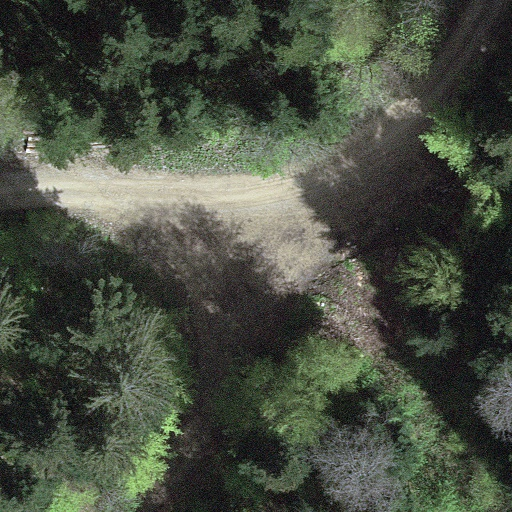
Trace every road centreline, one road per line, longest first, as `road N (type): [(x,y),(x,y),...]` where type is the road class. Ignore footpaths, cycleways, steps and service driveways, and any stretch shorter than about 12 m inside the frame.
road 1 (track): [(489,0),(449,81),(411,124),(363,164),(306,195),(242,217),(94,189),(0,193)]
road 2 (track): [(141,511),(183,466),(215,395),(242,217)]
